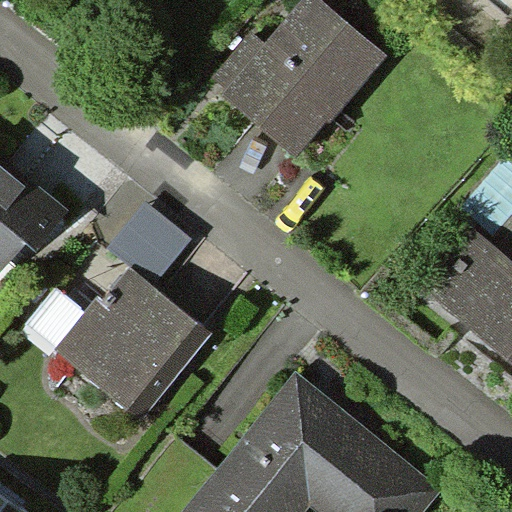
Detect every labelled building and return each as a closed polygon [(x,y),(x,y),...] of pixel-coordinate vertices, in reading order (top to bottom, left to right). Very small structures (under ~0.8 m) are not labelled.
[(387,52),(319,0),(308,0),(228,103),(302,160),(387,52)] [(0,282),(7,288),(71,209),(0,152),(0,282)] [(511,262),(471,230),(420,294),(511,366),(511,262)] [(212,335),(131,271),(61,358),(143,423),(212,335)] [(444,511),(455,498),(296,379),(195,511),(444,511)] [(0,511),(18,511),(0,498),(0,511)]
